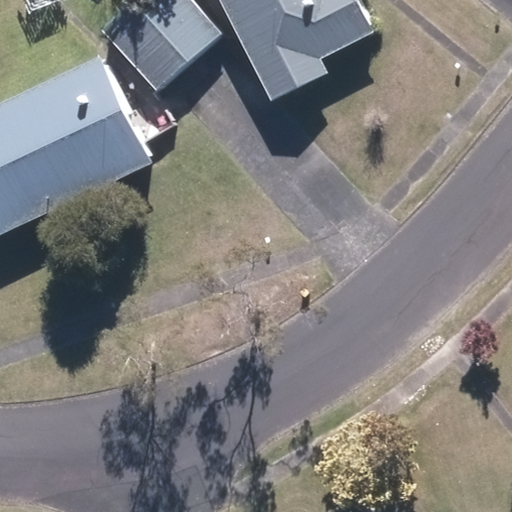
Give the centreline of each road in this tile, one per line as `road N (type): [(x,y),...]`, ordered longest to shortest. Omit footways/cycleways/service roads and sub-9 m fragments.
road 1 (residential): [(511,169),(447,249),(331,349),(266,390),(131,442)]
road 2 (residential): [(131,442),(0,448)]
